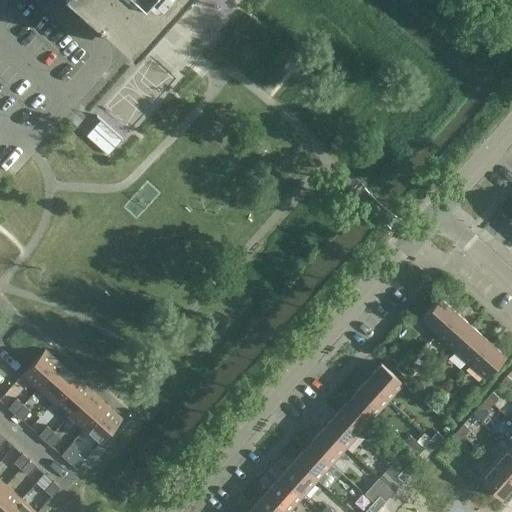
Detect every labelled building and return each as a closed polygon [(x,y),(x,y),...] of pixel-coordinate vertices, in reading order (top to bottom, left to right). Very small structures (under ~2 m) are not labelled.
[(174,0),(76,0),(125,44),(154,12),(160,16),(174,0)] [(101,117),(85,134),(106,154),(122,137),(101,117)] [(417,321),(434,336),(454,313),(438,298),(417,321)] [(454,313),(434,336),(450,350),(470,327),(454,313)] [(470,327),(450,350),(466,364),(486,341),(470,327)] [(486,341),(466,364),(482,379),(503,356),(486,341)] [(22,373),(36,387),(59,361),(44,348),(22,373)] [(401,372),(407,366),(400,360),(395,367),(401,372)] [(36,387),(53,401),(75,376),(59,361),(36,387)] [(401,384),(378,364),(363,381),(386,401),(401,384)] [(401,372),(407,378),(413,372),(407,366),(401,372)] [(511,379),(506,374),(500,381),(507,387),(511,380),(511,379)] [(53,401),(68,415),(91,389),(75,376),(53,401)] [(386,401),(363,381),(349,397),(372,417),(386,401)] [(83,428),(106,403),(91,389),(68,415),(83,428)] [(498,396),(492,391),(486,397),(492,403),(498,396)] [(435,411),(441,405),(429,394),(423,400),(435,411)] [(7,407),(13,412),(22,403),(16,397),(7,407)] [(372,417),(349,397),(335,413),(358,433),(372,417)] [(492,403),(486,397),(480,403),(486,409),(492,403)] [(13,412),(21,419),(30,410),(22,403),(13,412)] [(106,403),(83,428),(99,442),(121,417),(106,403)] [(358,433),(335,413),(320,429),(344,449),(358,433)] [(469,429),(463,423),(457,429),(463,435),(469,429)] [(38,434),(45,441),(53,431),(46,425),(38,434)] [(344,449),(320,429),(306,445),(329,466),(344,449)] [(463,435),(457,429),(451,436),(458,441),(463,435)] [(45,441),(51,447),(60,437),(53,431),(45,441)] [(437,442),(442,436),(436,431),(430,437),(437,442)] [(437,442),(430,437),(425,443),(431,449),(437,442)] [(329,466),(306,445),(292,461),(315,482),(329,466)] [(511,452),(505,447),(491,463),(511,481),(511,452)] [(22,452),(13,462),(20,468),(29,458),(22,452)] [(84,459),(77,452),(69,462),(76,468),(84,459)] [(29,458),(20,468),(27,474),(35,464),(29,458)] [(315,482),(292,461),(278,477),(301,498),(315,482)] [(408,475),(413,468),(407,463),(401,469),(408,475)] [(511,485),(511,481),(491,463),(476,479),(499,500),(511,485)] [(391,478),(397,471),(390,464),(384,471),(391,478)] [(408,475),(401,469),(396,475),(402,481),(408,475)] [(288,511),(301,498),(278,477),(263,493),(284,511),(288,511)] [(53,480),(44,489),(51,496),(60,486),(53,480)] [(0,511),(7,511),(21,498),(5,484),(0,490),(0,511)] [(284,511),(263,493),(249,509),(251,511),(284,511)] [(379,507),(385,500),(378,495),(373,501),(379,507)] [(36,511),(21,498),(7,511),(36,511)] [(374,511),(379,507),(373,501),(367,508),(371,511),(374,511)]
